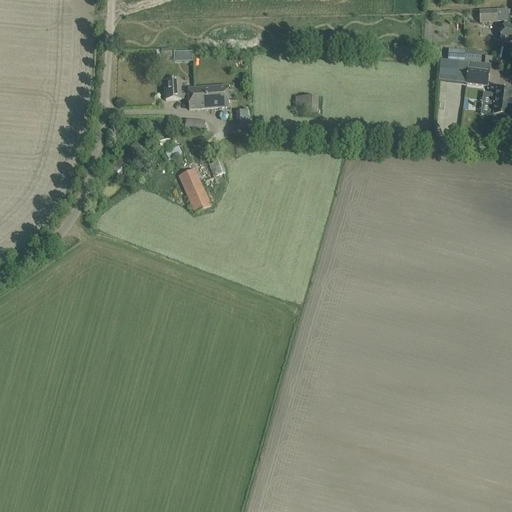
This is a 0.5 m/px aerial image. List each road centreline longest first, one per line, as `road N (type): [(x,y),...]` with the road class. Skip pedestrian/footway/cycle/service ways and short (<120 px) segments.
road 1 (unclassified): [(0,281),(64,230),(89,183),(111,0)]
road 2 (track): [(511,150),(226,130)]
